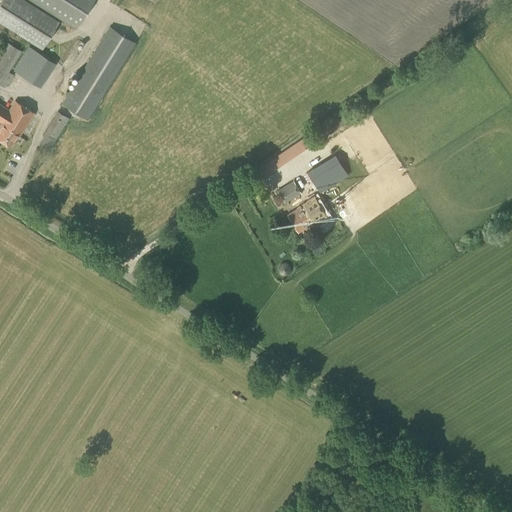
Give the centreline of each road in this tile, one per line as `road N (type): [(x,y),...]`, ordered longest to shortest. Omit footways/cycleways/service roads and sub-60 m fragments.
road 1 (unclassified): [(502,511),(0,192)]
road 2 (unknown): [(11,199),(103,0)]
